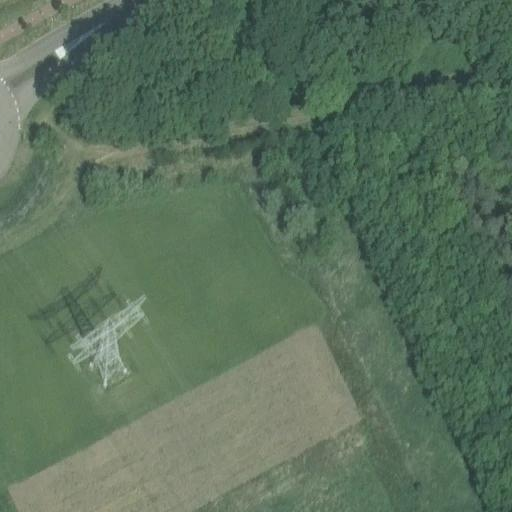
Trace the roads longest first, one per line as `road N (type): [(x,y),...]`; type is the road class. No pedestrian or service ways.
road 1 (unclassified): [(4,110),(130,5)]
road 2 (unclassified): [(130,5),(0,78)]
